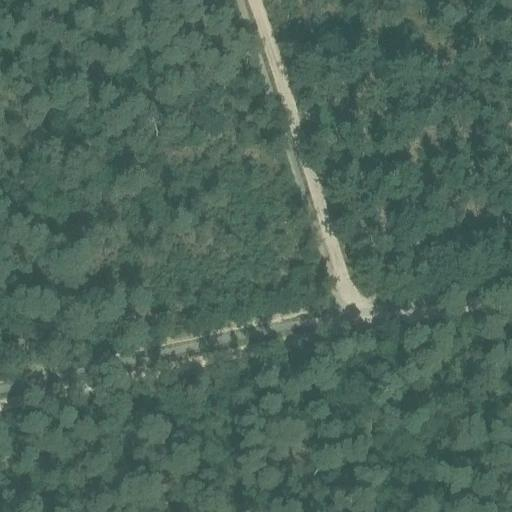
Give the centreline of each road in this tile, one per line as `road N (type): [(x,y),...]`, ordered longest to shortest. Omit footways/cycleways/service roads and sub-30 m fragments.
road 1 (track): [(368,323),(0,403)]
road 2 (track): [(368,323),(346,289),(253,0)]
road 3 (track): [(511,294),(368,323)]
